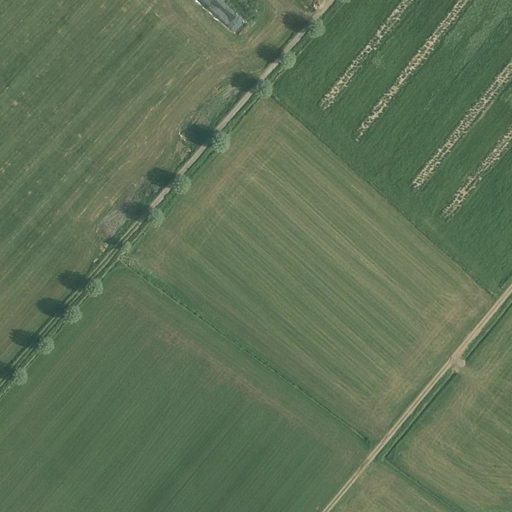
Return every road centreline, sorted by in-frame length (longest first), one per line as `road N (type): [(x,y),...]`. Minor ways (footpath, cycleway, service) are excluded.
road 1 (track): [(333,0),(0,388)]
road 2 (track): [(327,511),(511,287)]
